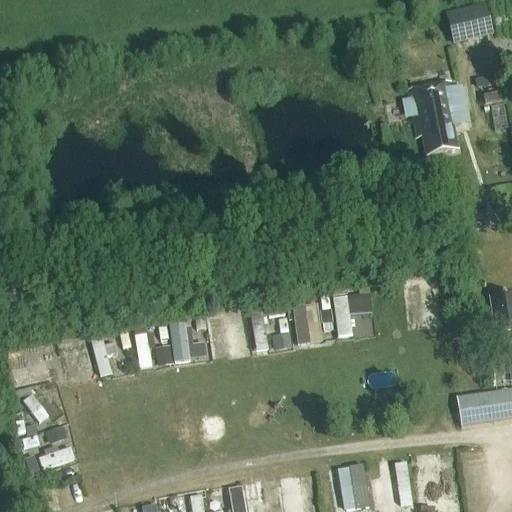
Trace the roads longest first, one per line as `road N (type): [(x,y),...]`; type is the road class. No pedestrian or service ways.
road 1 (unclassified): [(0,291),(511,210)]
road 2 (unknown): [(511,431),(192,472),(60,511)]
